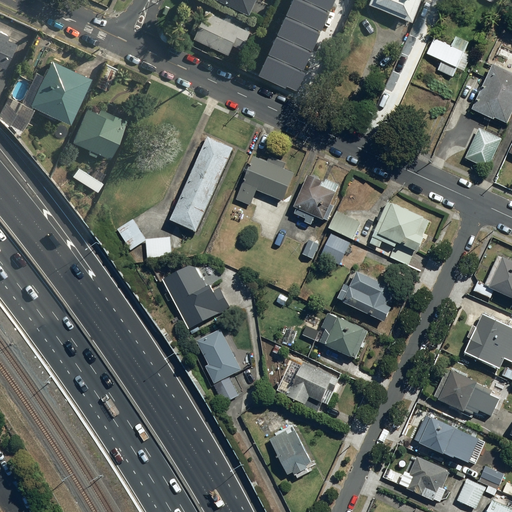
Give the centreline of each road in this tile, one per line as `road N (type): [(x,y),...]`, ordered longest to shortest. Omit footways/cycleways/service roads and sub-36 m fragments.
road 1 (tertiary): [(480,203),(129,42)]
road 2 (residential): [(339,511),(480,203)]
road 3 (motorway): [(185,511),(95,370),(0,242)]
road 4 (motorway): [(0,142),(92,260),(116,352)]
road 5 (motorway): [(0,197),(116,352)]
road 6 (motorway): [(116,352),(217,511)]
